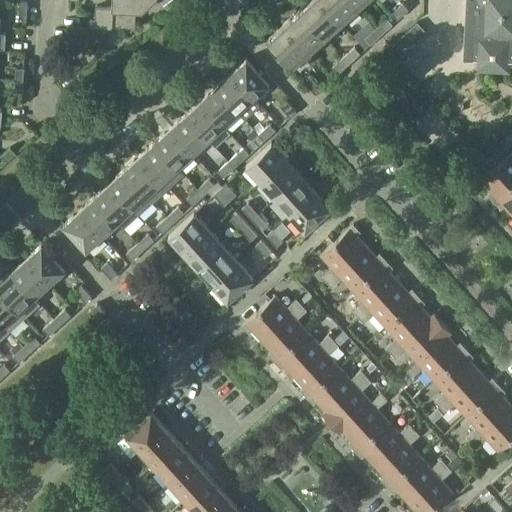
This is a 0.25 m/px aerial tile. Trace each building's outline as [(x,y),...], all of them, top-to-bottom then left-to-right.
[(96,6),(96,19),(91,19),(90,27),(135,30),(136,10),(143,10),(154,0),(113,0),(113,7),(96,6)] [(159,0),(160,0),(167,10),(176,3),(174,0),(159,0)] [(320,0),(309,0),(300,9),(327,38),(342,24),(320,0)] [(359,9),(350,0),(320,0),(342,24),(359,9)] [(350,0),(359,9),(368,0),(350,0)] [(472,18),(473,18),(474,18),(473,25),(473,31),(465,32),(463,60),(478,61),(477,68),(507,69),(507,62),(511,62),(511,0),(469,0),(469,14),(469,15),(469,16),(470,16),(470,17),(471,17),(471,18),(472,18)] [(28,3),(20,2),(19,14),(27,15),(28,3)] [(409,10),(403,3),(392,13),(398,20),(409,10)] [(327,38),(300,9),(284,23),(310,52),(327,38)] [(387,18),(376,28),(382,34),(393,24),(387,18)] [(419,22),(389,48),(399,59),(428,32),(419,22)] [(294,67),(310,52),(284,23),(268,38),(294,67)] [(371,44),(382,34),(376,28),(365,38),(371,44)] [(355,47),(344,57),(350,63),(361,53),(355,47)] [(339,73),(350,63),(344,57),(333,67),(339,73)] [(247,59),(231,73),(254,98),(270,84),(247,59)] [(25,68),(17,68),(16,80),(24,81),(25,68)] [(239,112),(245,119),(260,104),(254,98),(231,73),(216,86),(239,112)] [(322,88),(312,77),(306,83),(316,94),(322,88)] [(24,92),(24,81),(16,80),(16,92),(24,92)] [(224,126),(239,112),(216,86),(201,100),(224,126)] [(201,100),(186,114),(209,139),(216,146),(231,133),(224,126),(201,100)] [(297,111),(287,100),(281,106),(291,117),(297,111)] [(209,139),(186,114),(170,128),(193,153),(209,139)] [(270,124),(259,134),(265,140),(276,130),(270,124)] [(179,167),(193,153),(170,128),(155,142),(178,167),(179,167)] [(254,150),(265,140),(259,134),(248,144),(254,150)] [(140,155),(169,187),(184,173),(179,167),(178,167),(155,142),(140,155)] [(247,165),(262,181),(287,159),(272,143),(247,165)] [(16,154),(11,148),(2,156),(7,162),(16,154)] [(240,151),(229,161),(235,167),(245,157),(240,151)] [(494,201),(511,185),(511,152),(482,180),(492,191),(488,194),(494,201)] [(154,201),(169,187),(140,155),(125,169),(154,201)] [(276,197),(301,175),(287,159),(262,181),(276,197)] [(224,177),(235,167),(229,161),(218,171),(224,177)] [(110,183),(139,214),(154,201),(125,169),(110,183)] [(316,191),(301,175),(276,197),(291,214),(316,191)] [(210,178),(198,189),(203,196),(215,185),(210,178)] [(95,196),(118,222),(124,228),(139,214),(110,183),(95,196)] [(227,183),(221,188),(231,199),(237,194),(227,183)] [(505,206),(511,213),(511,185),(494,201),(501,209),(505,206)] [(224,206),(231,199),(221,188),(214,195),(224,206)] [(193,205),(203,196),(198,189),(187,199),(193,205)] [(316,191),(291,214),(306,230),(331,208),(316,191)] [(103,235),(118,222),(95,196),(80,210),(103,235)] [(249,202),(242,208),(252,219),(258,213),(249,202)] [(179,206),(168,216),(174,222),(185,212),(179,206)] [(80,210),(64,224),(87,249),(103,235),(80,210)] [(231,218),(241,228),(247,223),(238,212),(231,218)] [(170,235),(184,251),(209,229),(194,213),(170,235)] [(269,225),(258,213),(252,219),(262,230),(269,225)] [(157,226),(163,233),(174,222),(168,216),(157,226)] [(258,234),(247,223),(241,228),(251,240),(258,234)] [(323,276),(327,281),(367,245),(357,235),(361,232),(354,224),(321,254),(333,267),(323,276)] [(198,267),(223,245),(209,229),(184,251),(198,267)] [(273,230),(267,235),(277,247),(283,241),(273,230)] [(155,240),(149,233),(138,244),(143,250),(155,240)] [(272,251),(262,240),(256,245),(266,256),(272,251)] [(42,243),(26,257),(50,284),(66,269),(42,243)] [(133,260),(143,250),(138,244),(127,254),(133,260)] [(238,261),(223,245),(198,267),(213,283),(238,261)] [(377,256),(367,245),(327,281),(332,287),(343,278),(353,290),(386,260),(380,253),(377,256)] [(50,284),(26,257),(11,271),(35,298),(50,284)] [(355,311),(359,317),(399,281),(390,270),(393,267),(386,260),(353,290),(365,302),(355,311)] [(238,261),(213,283),(228,300),(253,278),(238,261)] [(118,273),(108,262),(102,268),(112,279),(118,273)] [(35,298),(11,271),(0,281),(0,289),(25,317),(40,303),(35,298)] [(409,292),(399,281),(359,317),(365,323),(375,313),(386,325),(418,296),(412,289),(409,292)] [(92,296),(82,285),(76,291),(86,302),(92,296)] [(0,319),(10,331),(25,317),(0,289),(0,319)] [(312,295),(309,292),(299,301),(302,304),(302,305),(312,295)] [(287,308),(276,296),(243,325),(249,333),(253,329),(262,340),(302,304),(299,301),(297,299),(287,308)] [(387,347),(392,352),(431,316),(422,306),(425,303),(418,296),(386,325),(397,338),(387,347)] [(106,312),(98,304),(89,311),(97,320),(106,312)] [(269,354),(275,361),(308,331),(297,319),(307,310),(302,305),(302,304),(262,340),(272,351),(269,354)] [(71,315),(66,309),(55,319),(60,325),(71,315)] [(435,313),(431,316),(392,352),(397,358),(407,349),(418,361),(448,334),(448,335),(452,332),(435,313)] [(0,339),(10,331),(0,319),(0,339)] [(49,335),(60,325),(55,319),(43,329),(49,335)] [(294,375),(334,340),(329,335),(319,344),(308,331),(275,361),(281,368),(285,365),(294,375)] [(423,367),(434,379),(467,349),(461,342),(458,345),(448,335),(448,334),(418,361),(407,370),(413,376),(423,367)] [(41,343),(35,336),(24,346),(30,353),(41,343)] [(301,389),(307,396),(340,366),(329,355),(339,346),(334,340),(294,375),(304,386),(301,389)] [(19,363),(30,353),(24,346),(13,356),(19,363)] [(473,356),(467,349),(434,379),(445,391),(435,400),(440,406),(480,370),(470,359),(473,356)] [(373,362),(367,367),(371,371),(376,366),(373,362)] [(0,379),(10,370),(5,364),(0,368),(0,379)] [(326,411),(366,375),(361,370),(352,379),(340,366),(307,396),(314,404),(317,401),(326,411)] [(455,402),(466,414),(499,385),(493,378),(490,381),(480,370),(440,406),(445,412),(455,402)] [(340,433),(344,430),(343,429),(372,402),(362,390),(371,381),(366,375),(326,411),(323,414),(340,433)] [(506,392),(499,385),(466,414),(477,427),(467,436),(472,441),(511,405),(502,395),(506,392)] [(355,450),(388,420),(377,408),(387,399),(382,393),(372,402),(343,429),(344,430),(353,440),(349,443),(355,450)] [(511,405),(472,441),(477,447),(487,438),(499,451),(511,438),(511,405)] [(438,407),(429,415),(434,421),(443,413),(438,407)] [(142,451),(167,428),(152,412),(127,434),(142,451)] [(366,454),(375,464),(414,429),(410,424),(400,433),(388,420),(355,450),(362,457),(366,454)] [(181,444),(167,428),(142,451),(157,467),(181,444)] [(388,485),(421,455),(410,444),(420,435),(414,429),(375,464),(385,476),(382,479),(388,485)] [(196,460),(181,444),(157,467),(171,483),(196,460)] [(99,445),(91,452),(97,459),(105,452),(99,445)] [(457,455),(452,449),(446,454),(451,460),(457,455)] [(398,490),(407,500),(447,464),(442,459),(432,468),(421,455),(388,485),(394,493),(398,490)] [(210,476),(196,460),(171,483),(186,499),(210,476)] [(113,478),(119,472),(111,463),(104,468),(113,478)] [(452,470),(447,464),(407,500),(417,510),(414,511),(431,511),(454,492),(442,479),(452,470)] [(127,481),(119,472),(113,478),(121,487),(127,481)] [(203,511),(225,492),(210,476),(186,499),(197,511),(203,511)] [(511,500),(511,493),(506,487),(500,492),(510,503),(511,500)] [(235,511),(239,508),(225,492),(203,511),(235,511)] [(141,510),(148,504),(139,495),(133,500),(141,510)] [(500,511),(505,508),(495,497),(489,502),(497,511),(500,511)]
